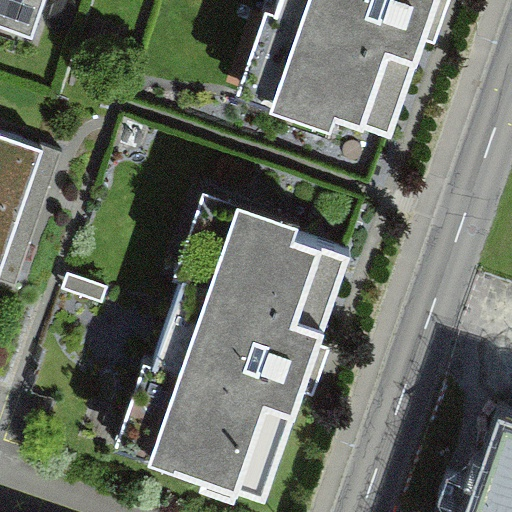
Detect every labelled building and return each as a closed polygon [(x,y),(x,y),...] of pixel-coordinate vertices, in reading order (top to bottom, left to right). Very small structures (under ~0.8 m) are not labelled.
[(45,0),(0,0),(0,21),(34,33),(45,0)] [(440,0),(282,0),(278,12),(270,9),(240,96),(331,127),(336,114),(395,134),(440,0)] [(64,153),(0,130),(0,278),(18,285),(64,153)] [(304,222),(206,188),(176,274),(184,277),(154,363),(147,361),(116,448),(268,500),(353,252),(300,233),(304,222)] [(511,511),(511,421),(510,421),(478,511),(511,511)]
